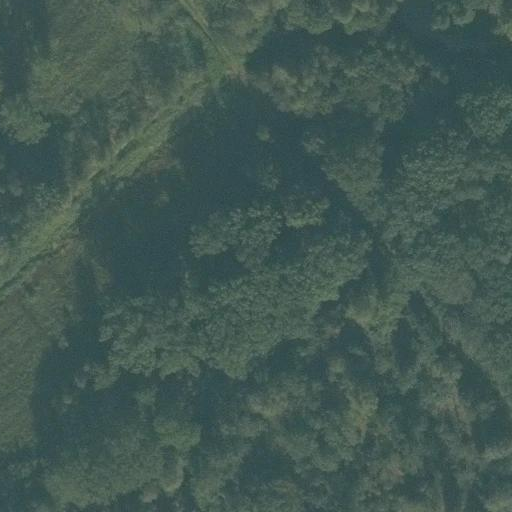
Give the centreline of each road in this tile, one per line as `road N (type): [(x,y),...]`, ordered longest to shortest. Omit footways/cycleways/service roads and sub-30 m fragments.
road 1 (track): [(182,0),(506,407),(511,454)]
road 2 (track): [(380,248),(59,511)]
